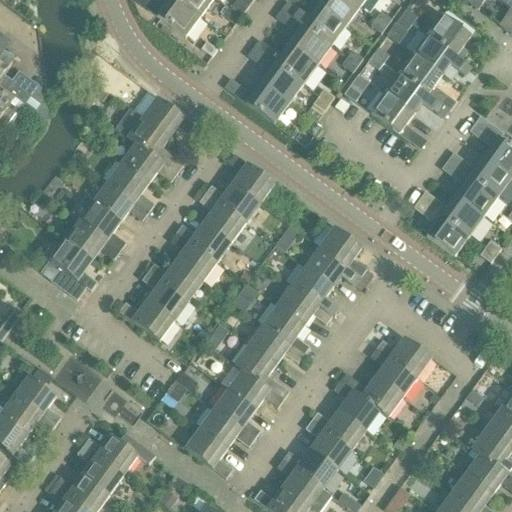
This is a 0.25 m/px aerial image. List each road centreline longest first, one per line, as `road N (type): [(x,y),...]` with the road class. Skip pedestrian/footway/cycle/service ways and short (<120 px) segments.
road 1 (residential): [(226,508),(413,258)]
road 2 (residential): [(94,322),(233,125)]
road 3 (residential): [(233,125),(378,233)]
road 4 (residential): [(378,233),(461,116)]
road 5 (residential): [(111,0),(139,53),(201,101)]
road 6 (residential): [(15,511),(93,406)]
road 7 (residential): [(201,101),(276,0)]
road 8 (residential): [(413,258),(511,328)]
